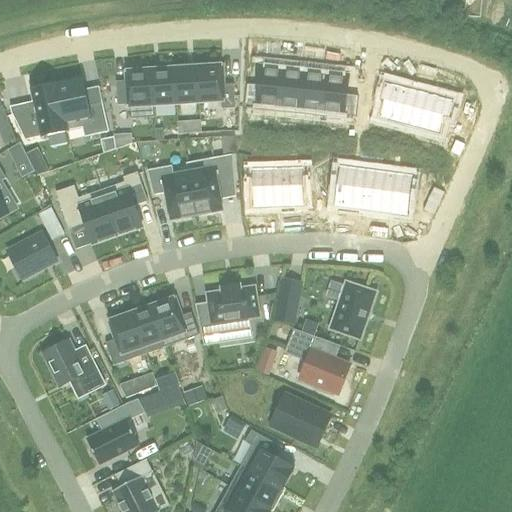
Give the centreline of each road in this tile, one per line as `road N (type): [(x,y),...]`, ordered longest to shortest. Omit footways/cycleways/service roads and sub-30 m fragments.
road 1 (residential): [(415,264),(442,226),(493,107),(492,88),(478,74),(334,38),(235,30),(135,35),(0,64)]
road 2 (residential): [(0,335),(170,260),(231,248),(359,243),(396,250),(415,264)]
road 3 (residential): [(415,264),(416,285),(382,387),(324,511)]
road 4 (residential): [(81,511),(0,354)]
